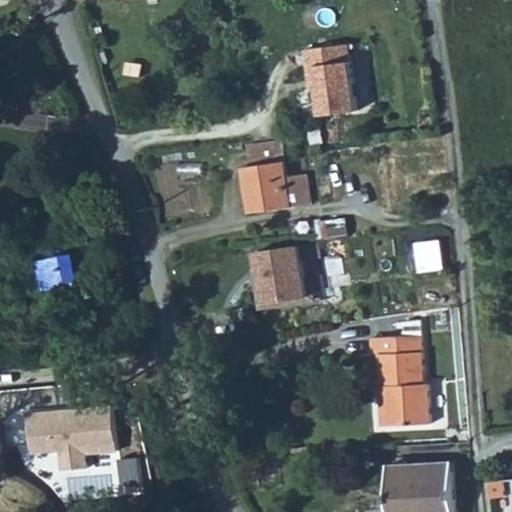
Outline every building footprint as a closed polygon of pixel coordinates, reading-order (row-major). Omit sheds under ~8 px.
[(323,114),(359,109),(349,44),(305,49),(311,89),(319,89),(323,114)] [(245,167),(251,214),(290,208),(286,178),(283,162),(245,167)] [(310,204),(305,174),(286,178),(290,208),(310,204)] [(317,243),(254,251),(265,309),(312,303),(304,260),(320,259),(317,243)] [(428,246),(429,269),(442,269),(442,246),(428,246)] [(41,260),(45,279),(58,277),(60,287),(81,284),(75,253),(54,256),(54,258),(41,260)] [(416,336),(367,339),(368,356),(375,356),(377,386),(383,386),(386,425),(427,423),(425,383),(419,384),(416,336)] [(388,464),(390,511),(453,511),(452,461),(388,464)] [(489,482),(490,495),(503,495),(501,481),(489,482)]
